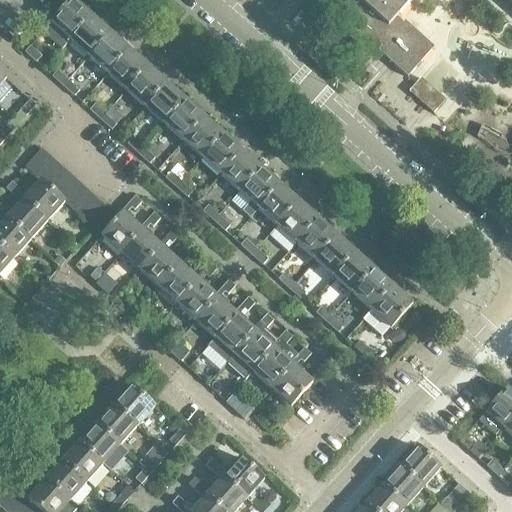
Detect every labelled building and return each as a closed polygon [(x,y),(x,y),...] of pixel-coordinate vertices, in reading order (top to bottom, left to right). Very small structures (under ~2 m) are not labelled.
[(72,0),(50,24),(69,42),(91,17),(72,0)] [(511,0),(320,0),(314,8),(365,54),(374,43),(380,48),(377,52),(407,78),(433,49),(398,17),(412,0),(506,0),(511,5),(511,0)] [(91,17),(69,42),(88,59),(110,34),(91,17)] [(110,34),(88,59),(107,76),(129,51),(110,34)] [(24,53),(36,63),(41,57),(30,47),(24,53)] [(129,51),(107,76),(126,93),(147,68),(129,51)] [(147,68),(126,93),(144,110),(166,85),(147,68)] [(62,87),(68,81),(57,71),(51,77),(62,87)] [(420,79),(408,93),(432,114),(444,100),(420,79)] [(62,87),(74,97),(79,91),(68,81),(62,87)] [(166,85),(144,110),(163,126),(185,102),(166,85)] [(25,117),(35,106),(29,101),(19,112),(25,117)] [(185,102),(163,126),(182,143),(204,119),(185,102)] [(100,121),(105,115),(94,105),(89,111),(100,121)] [(100,121),(111,131),(116,125),(105,115),(100,121)] [(204,119),(182,143),(201,160),(223,136),(204,119)] [(0,133),(0,143),(1,145),(11,133),(5,128),(0,133)] [(223,136),(201,160),(220,177),(242,153),(223,136)] [(138,155),(143,149),(132,139),(127,145),(138,155)] [(138,155),(149,165),(154,159),(143,149),(138,155)] [(41,150),(25,168),(34,176),(50,159),(41,150)] [(242,153),(220,177),(239,194),(260,170),(242,153)] [(50,159),(34,176),(39,180),(43,184),(59,167),(50,159)] [(59,167),(43,184),(52,192),(68,175),(59,167)] [(260,170),(239,194),(257,211),(279,187),(260,170)] [(175,189),(181,183),(170,173),(165,179),(175,189)] [(68,175),(52,192),(61,200),(77,182),(68,175)] [(39,180),(22,200),(46,222),(49,224),(51,221),(48,219),(63,202),(61,200),(52,192),(43,184),(39,180)] [(61,200),(63,202),(70,208),(85,190),(77,182),(61,200)] [(11,183),(5,189),(11,195),(17,188),(11,183)] [(175,189),(187,199),(192,193),(181,183),(175,189)] [(279,187),(257,211),(276,228),(298,204),(279,187)] [(85,190),(70,208),(79,216),(94,198),(85,190)] [(94,198),(79,216),(87,223),(103,206),(94,198)] [(141,203),(135,198),(129,204),(136,209),(141,203)] [(22,200),(5,219),(29,241),(32,243),(34,240),(32,238),(46,222),(22,200)] [(298,204),(276,228),(295,245),(317,221),(298,204)] [(213,222),(218,216),(207,207),(202,213),(213,222)] [(141,231),(122,214),(98,241),(101,244),(103,241),(119,255),(116,258),(117,259),(141,231)] [(153,214),(148,220),(154,226),(160,220),(153,214)] [(213,222),(224,232),(229,226),(218,216),(213,222)] [(5,219),(0,224),(0,248),(12,260),(15,262),(18,259),(15,257),(29,241),(5,219)] [(317,221),(295,245),(314,262),(336,237),(317,221)] [(141,231),(117,259),(119,261),(122,258),(138,272),(135,275),(136,276),(160,248),(141,231)] [(172,231),(167,237),(173,243),(178,237),(172,231)] [(336,237),(314,262),(333,279),(355,254),(336,237)] [(250,256),(256,250),(245,241),(240,247),(250,256)] [(0,248),(0,279),(1,278),(0,277),(0,273),(12,260),(0,248)] [(160,248),(136,276),(138,278),(141,275),(157,289),(154,292),(155,293),(179,265),(160,248)] [(192,260),(197,254),(191,248),(185,254),(192,260)] [(250,256),(262,266),(267,260),(256,250),(250,256)] [(355,254),(333,279),(351,296),(373,271),(355,254)] [(179,265),(155,293),(157,295),(160,292),(175,306),(173,309),(174,310),(198,282),(179,265)] [(209,265),(204,271),(210,277),(216,271),(209,265)] [(373,271),(351,296),(370,313),(392,288),(373,271)] [(289,290),(294,284),(283,275),(278,281),(289,290)] [(198,282),(174,310),(176,311),(178,309),(195,324),(217,299),(198,282)] [(229,294),(235,288),(228,282),(223,288),(229,294)] [(289,290),(300,300),(305,294),(294,284),(289,290)] [(392,288),(370,313),(390,330),(412,306),(392,288)] [(217,299),(195,324),(192,327),(195,329),(198,326),(213,340),(211,343),(211,344),(236,316),(217,299)] [(249,311),(254,305),(248,299),(242,305),(249,311)] [(326,324),(331,318),(320,308),(315,314),(326,324)] [(236,316),(211,344),(214,346),(216,343),(232,357),(230,360),(230,361),(255,333),(236,316)] [(266,316),(261,322),(267,328),(273,322),(266,316)] [(326,324),(337,334),(342,328),(331,318),(326,324)] [(255,333),(230,361),(233,363),(235,360),(251,374),(248,377),(249,377),(274,350),(271,348),(255,333)] [(274,350),(249,377),(251,379),(253,376),(270,391),(267,394),(268,394),(292,367),(290,365),(281,358),(284,355),(284,347),(291,339),(285,333),(271,348),(274,350)] [(364,359),(370,352),(359,343),(353,349),(364,359)] [(304,350),(298,356),(305,362),(310,356),(304,350)] [(292,367),(268,394),(270,396),(272,394),(290,409),(312,385),(292,367)] [(130,387),(112,406),(136,428),(154,409),(130,387)] [(511,423),(511,395),(507,391),(485,415),(505,432),(511,423)] [(112,406),(95,425),(119,447),(136,428),(112,406)] [(95,425),(78,444),(102,466),(110,473),(127,454),(119,447),(95,425)] [(175,447),(185,436),(179,431),(169,442),(175,447)] [(475,447),(464,437),(459,443),(469,453),(475,447)] [(78,444),(61,463),(85,485),(102,466),(78,444)] [(441,471),(417,449),(399,468),(424,491),(441,471)] [(150,475),(160,464),(154,458),(144,469),(150,475)] [(239,460),(221,479),(246,501),(249,503),(251,501),(248,498),(263,482),(239,460)] [(205,467),(210,473),(216,466),(211,461),(205,467)] [(498,478),(503,472),(491,461),(486,467),(498,478)] [(85,485),(61,463),(44,482),(68,504),(85,485)] [(424,491),(399,468),(382,487),(407,509),(424,491)] [(150,475),(144,469),(134,480),(140,486),(150,475)] [(498,478),(508,487),(511,482),(511,480),(503,472),(498,478)] [(188,486),(194,491),(200,485),(194,479),(188,486)] [(204,498),(219,511),(235,511),(246,501),(221,479),(204,498)] [(38,511),(74,511),(76,510),(68,504),(44,482),(27,502),(32,506),(38,511)] [(0,488),(0,506),(14,490),(6,483),(0,488)] [(404,511),(407,509),(382,487),(365,506),(372,511),(404,511)] [(14,490),(0,506),(0,510),(1,511),(11,511),(23,498),(14,490)] [(469,496),(463,491),(453,502),(459,508),(469,496)] [(115,511),(116,511),(126,501),(120,496),(110,507),(115,511)] [(23,498),(11,511),(27,511),(32,506),(27,502),(23,498)] [(171,505),(177,510),(183,504),(177,498),(171,505)] [(219,511),(204,498),(192,511),(219,511)]
